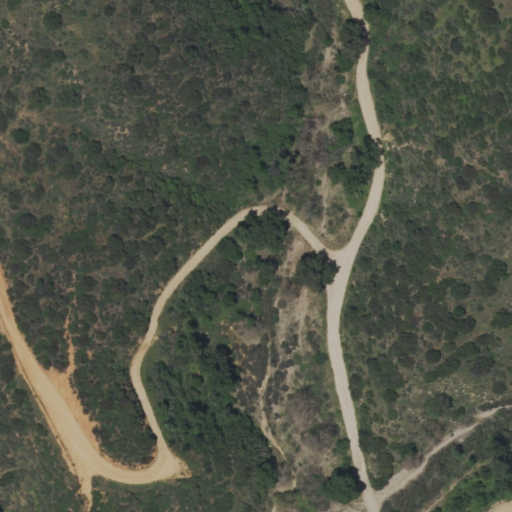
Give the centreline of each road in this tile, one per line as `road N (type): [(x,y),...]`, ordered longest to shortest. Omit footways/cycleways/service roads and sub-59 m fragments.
road 1 (track): [(0,291),(31,370),(85,465),(138,483),(159,478),(163,454),(137,367),(166,305),(226,231),(248,216),(275,215),(346,270)]
road 2 (track): [(374,511),(336,356),(337,291),(379,184),(362,35),(348,0)]
